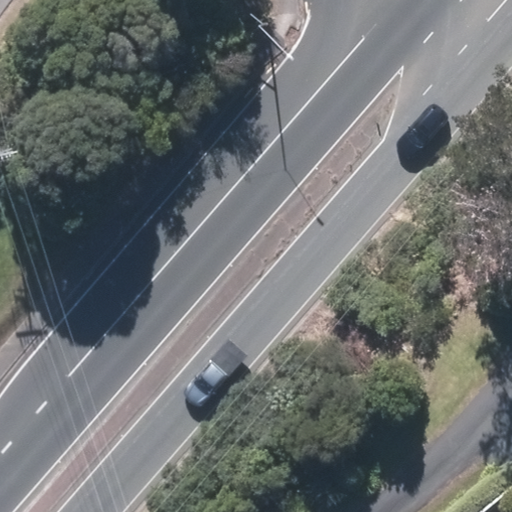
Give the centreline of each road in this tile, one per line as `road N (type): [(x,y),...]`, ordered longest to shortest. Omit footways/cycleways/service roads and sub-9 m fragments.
road 1 (primary): [(0,490),(432,0)]
road 2 (primary): [(511,16),(89,511)]
